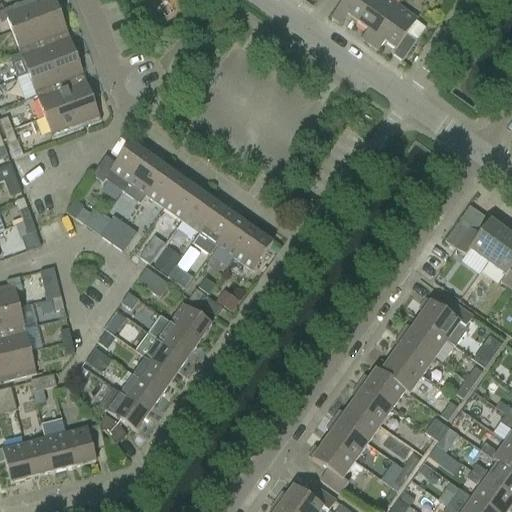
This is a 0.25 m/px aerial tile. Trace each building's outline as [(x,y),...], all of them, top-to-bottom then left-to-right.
[(12,34),(60,16),(54,0),(34,0),(3,12),(12,34)] [(347,18),(357,25),(375,0),(345,0),(332,20),(340,26),(347,18)] [(361,41),(370,47),(398,7),(387,0),(375,0),(357,25),(368,33),(361,41)] [(417,21),(398,7),(370,47),(378,53),(384,44),(395,52),(391,56),(402,64),(416,43),(406,36),(417,21)] [(20,55),(68,37),(60,16),(12,34),(20,55)] [(28,77),(76,58),(68,37),(20,55),(28,77)] [(76,58),(28,77),(36,98),(84,80),(76,58)] [(84,80),(36,98),(44,119),(92,101),(84,80)] [(92,101),(44,119),(53,142),(101,123),(92,101)] [(0,125),(3,135),(12,132),(7,120),(0,122),(0,125)] [(12,132),(3,135),(8,146),(16,143),(12,132)] [(115,166),(105,159),(91,179),(102,187),(105,183),(122,195),(149,158),(130,145),(115,166)] [(139,207),(166,170),(149,158),(122,195),(139,207)] [(0,185),(14,180),(10,168),(0,171),(0,185)] [(164,211),(184,183),(166,170),(139,207),(139,208),(146,198),(164,211)] [(14,180),(0,185),(3,185),(9,201),(21,197),(14,180)] [(181,223),(201,195),(184,183),(164,211),(181,223)] [(199,236),(219,207),(201,195),(181,223),(199,236)] [(216,248),(236,220),(219,207),(199,236),(216,248)] [(23,225),(31,222),(27,210),(19,213),(23,225)] [(82,226),(90,216),(83,211),(75,221),(82,226)] [(111,247),(125,227),(113,219),(100,239),(111,247)] [(234,261),(254,232),(236,220),(216,248),(234,261)] [(31,222),(23,225),(28,237),(36,234),(31,222)] [(489,223),(479,237),(469,230),(454,250),(465,258),(469,252),(487,265),(511,231),(502,225),(499,229),(489,223)] [(125,227),(111,247),(123,255),(136,235),(125,227)] [(511,232),(511,231),(487,265),(505,278),(501,283),(511,291),(511,289),(511,232)] [(254,232),(234,261),(252,274),(272,245),(254,232)] [(149,268),(164,246),(154,239),(139,260),(149,268)] [(279,250),(272,245),(268,252),(275,257),(279,250)] [(167,280),(181,260),(167,250),(153,270),(167,280)] [(181,260),(167,280),(184,292),(192,281),(175,269),(181,260)] [(46,303),(52,301),(61,299),(54,271),(39,274),(46,303)] [(168,288),(145,272),(136,285),(159,301),(168,288)] [(0,314),(19,310),(15,293),(21,292),(19,280),(6,284),(7,288),(0,289),(0,314)] [(200,309),(207,299),(196,292),(189,302),(200,309)] [(128,296),(117,311),(130,320),(140,305),(128,296)] [(64,311),(61,299),(52,301),(55,314),(64,311)] [(207,299),(200,309),(216,321),(223,311),(207,299)] [(447,344),(454,349),(467,331),(465,329),(472,319),(452,305),(445,315),(426,301),(419,311),(423,314),(417,323),(447,344)] [(170,325),(198,345),(211,327),(183,307),(170,325)] [(0,337),(25,332),(19,310),(0,314),(0,337)] [(125,321),(115,314),(108,324),(118,331),(125,321)] [(198,345),(170,325),(169,326),(160,320),(148,336),(186,363),(198,345)] [(407,328),(400,337),(434,361),(447,344),(417,323),(411,331),(407,328)] [(63,346),(71,343),(69,331),(60,333),(63,346)] [(0,361),(30,354),(25,332),(0,337),(0,361)] [(106,335),(98,346),(106,351),(113,341),(106,335)] [(186,363),(148,336),(135,354),(173,381),(186,363)] [(398,350),(390,361),(419,382),(434,361),(400,337),(394,346),(398,350)] [(71,343),(63,346),(66,358),(75,356),(71,343)] [(110,364),(94,352),(84,365),(101,377),(110,364)] [(30,354),(0,361),(0,385),(36,377),(30,354)] [(144,362),(137,372),(131,368),(127,374),(161,398),(173,381),(135,354),(135,355),(144,362)] [(475,362),(484,369),(490,361),(480,354),(475,362)] [(382,363),(375,373),(409,397),(419,382),(390,361),(386,367),(382,363)] [(465,383),(472,388),(481,376),(473,370),(465,383)] [(365,378),(358,387),(392,412),(404,394),(409,397),(375,373),(369,381),(365,378)] [(161,398),(127,374),(121,382),(127,386),(120,396),(148,416),(161,398)] [(30,383),(33,394),(36,407),(45,405),(42,392),(56,389),(53,377),(30,383)] [(472,388),(465,383),(454,398),(462,403),(472,388)] [(356,400),(350,408),(379,429),(392,412),(358,387),(352,396),(356,400)] [(0,404),(14,401),(11,389),(0,392),(0,404)] [(106,415),(107,414),(135,434),(148,416),(120,396),(120,397),(112,392),(99,410),(106,415)] [(14,401),(0,404),(0,416),(17,413),(14,401)] [(439,420),(447,425),(456,411),(449,406),(439,420)] [(379,429),(350,408),(345,416),(341,413),(334,423),(367,447),(379,429)] [(511,422),(505,417),(500,425),(511,433),(511,435),(506,445),(511,449),(511,422)] [(98,427),(99,427),(100,427),(101,434),(104,434),(115,448),(126,439),(117,427),(104,418),(98,427)] [(74,469),(65,436),(61,422),(41,427),(53,475),(74,469)] [(429,428),(443,438),(447,432),(433,422),(429,428)] [(367,447),(334,423),(328,431),(334,436),(327,445),(354,464),(367,447)] [(53,475),(41,427),(40,428),(44,441),(23,446),(32,480),(53,475)] [(65,436),(74,469),(95,464),(93,453),(105,450),(101,434),(100,427),(99,427),(65,436)] [(443,438),(429,428),(424,435),(438,445),(443,438)] [(348,486),(342,482),(354,464),(327,445),(322,453),(316,448),(309,458),(328,472),(320,482),(340,497),(348,486)] [(493,462),(511,475),(511,449),(506,445),(498,455),(485,446),(480,453),(493,462)] [(32,480),(23,446),(2,452),(5,463),(10,485),(32,480)] [(402,472),(410,477),(419,464),(412,459),(402,472)] [(471,474),(511,502),(511,475),(493,462),(493,463),(497,466),(490,476),(476,467),(471,474)] [(410,477),(402,472),(392,486),(399,492),(410,477)] [(472,501),(487,511),(511,511),(511,502),(471,474),(466,481),(480,490),(472,501)] [(315,489),(308,499),(293,489),(287,498),(282,495),(276,504),(287,511),(320,511),(322,510),(324,511),(329,511),(335,503),(315,489)] [(487,511),(472,501),(458,491),(451,502),(446,509),(450,511),(487,511)] [(404,496),(400,503),(410,509),(414,503),(404,496)]
